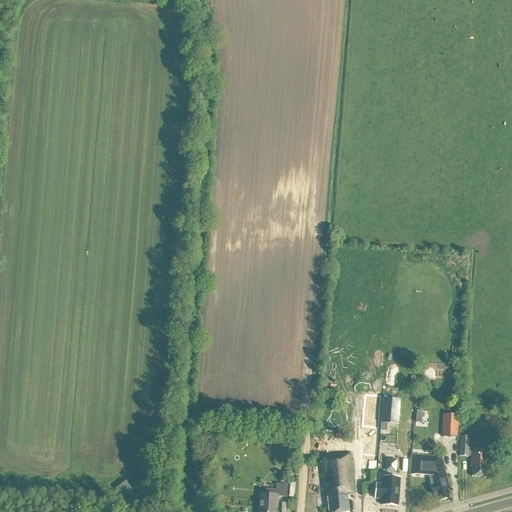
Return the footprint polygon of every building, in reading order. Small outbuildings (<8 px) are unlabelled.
[(397,426),(400,400),(383,399),(380,424),(397,426)] [(441,438),(457,439),(458,417),(443,416),(441,438)] [(487,462),(487,453),(489,453),(489,450),(469,449),(469,437),(460,437),(459,456),(470,457),(470,467),(472,467),(471,477),(486,478),(486,468),(488,468),(488,462),(487,462)] [(362,468),(376,469),(378,443),(364,442),(362,468)] [(320,458),(323,487),(313,489),(314,500),(327,498),(328,511),(348,511),(347,496),(354,495),(350,455),(320,458)] [(410,475),(428,476),(431,486),(430,487),(433,496),(436,495),(438,501),(449,498),(447,491),(449,490),(440,457),(412,456),(410,475)] [(147,465),(139,471),(133,476),(140,484),(145,479),(144,478),(152,471),(147,465)] [(378,483),(377,497),(383,498),(383,504),(400,506),(402,478),(385,476),(384,483),(378,483)] [(132,492),(124,482),(120,486),(127,496),(132,492)] [(277,497),(286,498),(287,486),(277,485),(276,490),(266,490),(265,496),(260,495),(259,511),(275,511),(276,505),(277,505),(277,497)] [(127,496),(120,486),(115,490),(122,499),(127,496)]
